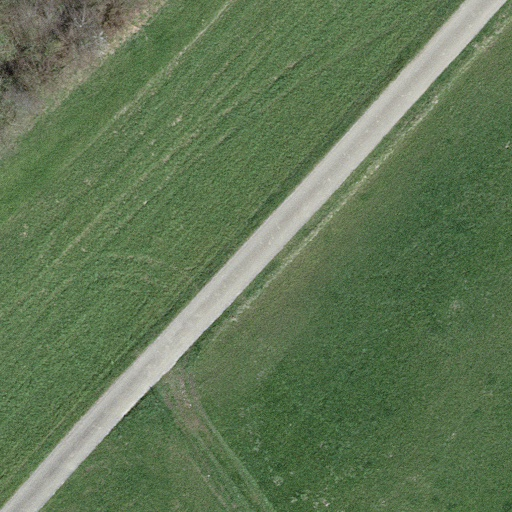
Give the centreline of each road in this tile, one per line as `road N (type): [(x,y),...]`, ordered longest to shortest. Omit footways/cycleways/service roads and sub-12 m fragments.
road 1 (unclassified): [(27,511),(511,1)]
road 2 (track): [(228,511),(140,388)]
